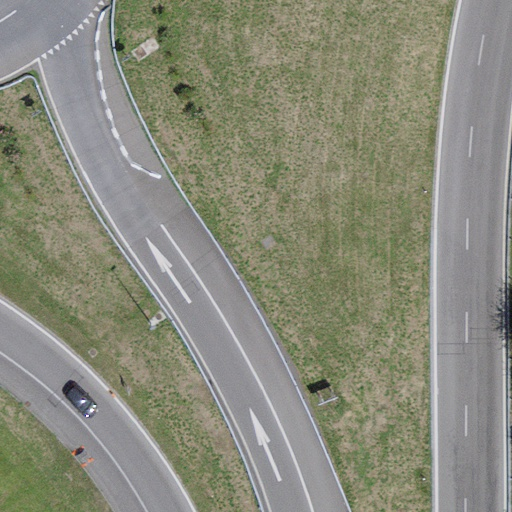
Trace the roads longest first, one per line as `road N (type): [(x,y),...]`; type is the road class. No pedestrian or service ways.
road 1 (motorway): [(291,511),(227,363),(107,172),(74,85),(62,0)]
road 2 (motorway): [(458,511),(455,210),(483,0)]
road 3 (motorway): [(0,334),(97,418),(161,511)]
